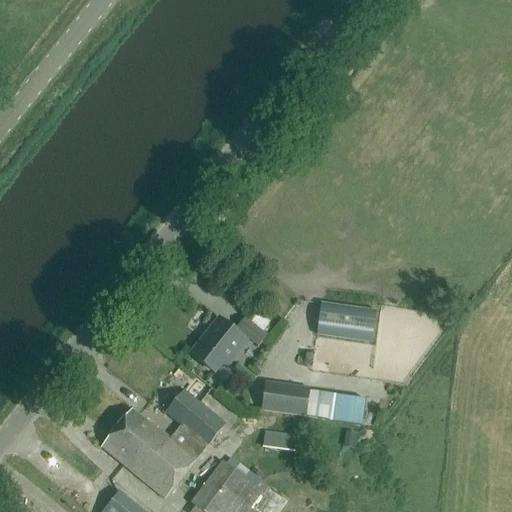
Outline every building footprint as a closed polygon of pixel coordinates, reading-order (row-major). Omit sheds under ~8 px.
[(259,312),(252,320),(266,331),(272,324),(259,312)] [(267,337),(245,320),(237,330),(259,347),(267,337)] [(246,342),(219,321),(192,356),(213,374),(225,359),(229,363),(246,342)] [(308,390),(264,383),(260,412),(304,418),(308,390)] [(307,417),(330,420),(334,394),(311,390),(307,417)] [(226,427),(184,392),(165,415),(181,428),(171,440),(158,429),(156,431),(132,411),(101,449),(165,501),(226,427)] [(293,438),(265,434),(263,449),(291,454),(293,438)] [(246,511),(261,493),(222,463),(190,504),(200,511),(246,511)] [(140,511),(119,493),(102,511),(140,511)]
